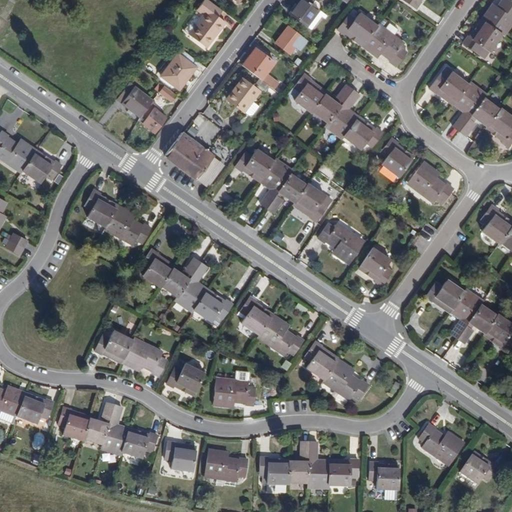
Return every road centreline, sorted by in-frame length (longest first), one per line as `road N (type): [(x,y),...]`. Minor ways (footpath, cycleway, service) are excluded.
road 1 (residential): [(425,369),(379,423),(215,429),(182,421),(133,392),(54,379),(0,354)]
road 2 (tertiary): [(143,175),(374,332)]
road 3 (residential): [(276,0),(143,175)]
road 4 (residential): [(374,332),(485,178)]
road 5 (residential): [(0,298),(34,263),(60,199),(97,144)]
road 6 (residential): [(403,91),(413,124),(485,178)]
